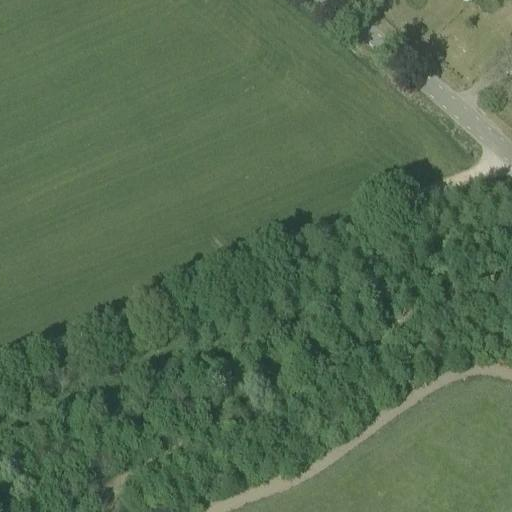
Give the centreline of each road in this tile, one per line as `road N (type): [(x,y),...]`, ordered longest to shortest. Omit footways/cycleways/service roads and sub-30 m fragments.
road 1 (track): [(511,176),(496,174),(404,207),(0,378)]
road 2 (unclassified): [(511,166),(319,0)]
